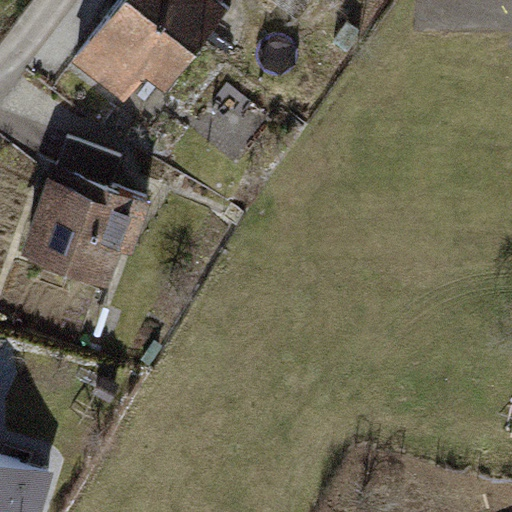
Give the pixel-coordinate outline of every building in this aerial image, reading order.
[(170,77),(199,39),(147,0),(121,0),(80,56),(128,93),(151,63),(170,77)] [(147,0),(199,39),(227,1),(225,0),(147,0)] [(282,0),(299,12),(308,0),(282,0)] [(125,154),(72,134),(31,245),(107,273),(121,236),(134,240),(150,195),(115,182),(125,154)] [(0,511),(22,511),(27,500),(43,505),(53,469),(0,452),(0,511)]
